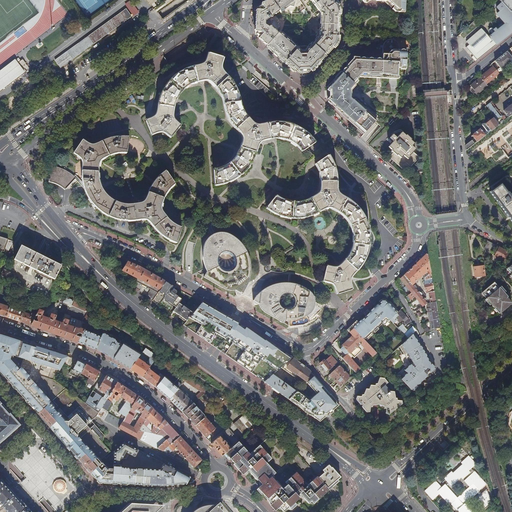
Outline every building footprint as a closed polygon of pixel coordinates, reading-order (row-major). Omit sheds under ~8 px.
[(131,0),(125,4),(132,16),(138,13),(131,0)] [(266,0),(261,4),(261,5),(264,9),(262,10),(258,10),(256,10),(256,16),(255,25),(255,32),(257,32),(261,32),(263,33),(260,37),(258,35),(257,37),(275,53),(296,72),(297,71),(298,72),(301,72),(301,73),(306,73),(306,72),(309,72),(310,70),(312,71),(326,56),(325,55),(314,44),(312,43),(308,48),(306,46),(299,46),(297,48),(279,32),(277,34),(276,32),(277,30),(271,24),(267,24),(267,19),(271,17),(279,11),(281,13),(287,8),(289,7),(295,2),(295,0),(266,0)] [(318,39),(314,44),(325,55),(326,53),(329,48),(331,50),(335,45),(335,44),(336,42),(337,42),(336,41),(337,39),(338,39),(338,29),(337,29),(338,21),(339,21),(339,11),(338,10),(338,9),(338,8),(338,7),(338,8),(337,6),(338,5),(334,0),(333,0),(332,1),(331,0),(313,0),(320,9),(318,11),(320,13),(320,22),(321,22),(321,24),(321,27),(320,27),(319,34),(318,34),(317,33),(316,35),(315,37),(318,39)] [(361,0),(362,0),(370,1),(371,0),(375,0),(376,1),(386,1),(387,3),(389,2),(394,7),(393,8),(398,12),(405,12),(405,0),(361,0)] [(498,0),(496,0),(487,9),(491,12),(496,7),(499,11),(498,12),(507,24),(506,25),(495,34),(491,37),(491,36),(490,37),(490,38),(489,39),(481,29),(466,42),(469,45),(465,48),(476,61),(497,44),(511,31),(511,14),(505,7),(498,0)] [(511,0),(498,0),(505,7),(511,14),(511,0)] [(67,51),(73,59),(131,16),(126,9),(67,51)] [(496,14),(505,23),(506,25),(507,24),(498,12),(496,14)] [(277,30),(280,26),(271,17),(267,19),(267,24),(271,24),(277,30)] [(494,32),(495,34),(506,25),(505,23),(503,25),(497,30),(495,31),(494,32)] [(406,69),(407,50),(399,50),(399,46),(398,44),(397,41),(396,40),(394,40),(391,39),(390,39),(388,39),(386,40),(385,42),(383,44),(383,45),(382,59),(357,58),(357,57),(353,57),(353,58),(346,66),(341,72),(354,84),(355,85),(358,81),(357,80),(359,77),(396,79),(397,76),(398,76),(398,68),(400,68),(400,69),(406,69)] [(511,58),(506,52),(494,61),(501,69),(505,65),(506,66),(507,66),(509,64),(508,63),(511,59),(511,58)] [(171,138),(181,125),(175,119),(174,117),(174,115),(174,111),(176,103),(178,98),(181,93),(185,90),(189,87),(193,85),(196,84),(201,82),(205,81),(208,82),(211,83),(214,86),(218,90),(220,93),(222,97),(223,102),(226,112),(227,117),(230,122),(233,125),(237,130),(240,134),(242,138),(242,142),(241,145),(237,153),(233,158),(230,161),(228,163),(223,166),(218,167),(214,168),(215,185),(222,185),(227,183),(232,182),(237,179),(241,175),(246,171),(249,166),(253,161),(255,156),(257,152),(258,148),(258,146),(260,143),(263,142),(267,141),(271,140),(276,139),(281,139),(286,140),(290,141),(293,143),(296,145),(299,148),(302,152),(316,141),(314,137),(311,134),(307,130),(305,128),(301,126),(297,124),(292,123),(285,122),(280,122),(274,122),(269,123),(265,124),(262,125),(258,125),(255,124),(251,121),(247,117),(243,112),(242,108),(240,102),(238,95),(236,88),(232,82),(228,78),(222,70),(222,68),(222,65),(224,58),(208,53),(205,61),(203,63),(201,65),(197,66),(191,67),(185,69),(180,72),(177,74),(173,78),(169,81),(166,85),(164,88),(162,93),(159,100),(157,106),(156,113),(155,115),(154,116),(151,118),(146,120),(152,135),(159,133),(162,133),(164,133),(171,138)] [(0,90),(24,72),(20,66),(25,62),(23,60),(18,64),(15,60),(0,70),(0,90)] [(231,62),(227,61),(225,72),(228,73),(233,69),(231,66),(231,65),(231,62)] [(480,77),(486,84),(499,74),(493,67),(493,66),(480,77)] [(364,133),(376,120),(370,115),(371,114),(360,104),(359,105),(354,100),(352,101),(350,99),(350,95),(349,89),(354,84),(341,72),(331,84),(332,85),(329,88),(329,96),(329,101),(332,103),(332,104),(364,133)] [(474,95),(486,85),(486,84),(480,77),(470,85),(471,87),(473,89),(470,91),(474,95)] [(475,96),(487,86),(486,85),(474,95),(475,96)] [(490,103),(486,106),(495,117),(496,117),(497,118),(500,116),(490,103)] [(490,131),(498,125),(493,118),(485,124),(489,129),(490,131)] [(474,139),(477,142),(485,135),(480,128),(471,135),(474,139)] [(389,157),(406,172),(418,158),(412,152),(415,149),(412,146),(414,144),(401,132),(396,138),(392,134),(389,138),(393,142),(388,147),(394,152),(389,157)] [(137,203),(133,204),(131,204),(126,203),(120,203),(118,202),(115,200),(112,198),(109,196),(107,194),(104,191),(103,188),(101,185),(100,181),(99,177),(99,174),(99,170),(100,165),(100,163),(101,161),(101,160),(103,159),(107,157),(110,155),(113,154),(116,153),(120,153),(123,152),(127,153),(129,136),(122,136),(117,136),(112,137),(108,138),(102,141),(98,143),(94,144),(93,144),(90,144),(88,142),(83,140),(74,153),(76,155),(79,157),(81,159),(82,161),(82,163),(82,168),(82,174),(82,178),(83,181),(84,185),(85,191),(87,195),(90,199),(92,202),(95,206),(99,209),(102,212),(106,214),(112,217),(118,219),(122,220),(127,220),(131,220),(136,220),(139,219),(142,219),(144,219),(146,219),(147,220),(149,221),(151,224),(154,227),(157,231),(159,233),(163,236),(166,238),(170,240),(173,241),(176,242),(181,227),(180,226),(177,225),(173,222),(170,220),(167,217),(164,213),(162,210),(161,207),(161,206),(161,204),(163,199),(165,195),(167,192),(168,190),(170,188),(175,184),(166,170),(162,173),(159,175),(155,180),(153,183),(151,187),(149,190),(147,196),(146,198),(144,200),(143,202),(141,202),(137,203)] [(477,142),(474,139),(472,140),(471,140),(465,145),(466,150),(477,142)] [(338,294),(353,290),(351,285),(350,282),(350,280),(351,278),(351,277),(353,275),(356,271),(360,268),(362,265),(363,263),(365,260),(366,257),(368,253),(369,249),(370,246),(370,241),(370,236),(370,233),(369,230),(368,225),(365,219),(364,217),(363,214),(361,211),(358,207),(357,206),(353,202),(350,200),(347,199),(343,197),(342,196),(340,195),(339,193),(338,191),(337,189),(337,186),(337,184),(338,180),(338,177),(337,174),(337,171),(336,168),(335,164),(334,162),(332,159),(330,156),(329,155),(316,164),(317,166),(318,169),(320,174),(321,178),(321,181),(321,184),(320,188),(319,191),(318,193),(316,195),(314,196),(312,198),(309,199),(307,200),(304,201),(301,201),(297,202),(294,202),(290,201),(287,201),(283,199),(280,197),(277,195),(274,199),(267,208),(272,211),(274,213),(278,215),(281,216),(284,217),(288,217),(291,218),(296,218),(300,218),(302,218),(306,217),(309,216),(313,215),(316,213),(319,212),(321,210),(323,209),(325,208),(326,208),(328,208),(330,208),(333,209),(336,210),(337,211),(341,213),(343,215),(346,218),(348,220),(349,222),(351,226),(352,229),(353,232),(354,237),(354,240),(353,243),(352,248),(351,252),(349,255),(348,258),(345,261),(343,262),(341,264),(339,265),(337,266),(335,267),(333,267),(330,267),(327,266),(324,281),(328,282),(331,283),(333,284),(335,285),(336,286),(337,289),(337,291),(338,294)] [(303,163),(293,170),(296,172),(305,166),(303,163)] [(51,165),(49,182),(54,182),(57,183),(59,185),(62,187),(64,189),(76,177),(68,171),(64,169),(58,166),(56,166),(51,165)] [(500,185),(489,193),(511,223),(511,201),(511,200),(511,199),(509,196),(508,196),(500,185)] [(219,233),(217,233),(214,234),(213,234),(212,235),(211,236),(209,238),(207,239),(205,242),(204,244),(203,247),(203,250),(203,254),(203,257),(203,260),(203,263),(204,265),(205,268),(207,271),(203,277),(215,284),(220,287),(223,288),(224,289),(226,290),(227,290),(229,291),(231,291),(233,291),(235,291),(235,290),(238,292),(242,294),(244,292),(246,286),(248,285),(249,281),(250,278),(251,274),(251,271),(251,266),(250,263),(250,260),(249,257),(247,253),(246,250),(245,248),(243,246),(241,244),(240,242),(238,241),(236,238),(233,237),(232,236),(230,234),(227,233),(225,233),(223,233),(221,232),(219,233)] [(492,256),(496,246),(489,242),(486,250),(489,252),(488,254),(492,256)] [(15,259),(30,267),(36,253),(31,250),(22,245),(15,259)] [(504,260),(510,253),(499,248),(495,255),(504,260)] [(54,280),(59,271),(61,266),(44,257),(36,253),(30,267),(54,280)] [(430,303),(435,302),(433,289),(431,274),(427,254),(416,265),(400,279),(406,286),(409,289),(417,300),(422,307),(426,303),(424,301),(426,300),(425,299),(426,298),(422,292),(419,294),(415,289),(416,288),(415,287),(414,287),(412,286),(413,285),(413,284),(423,275),(424,276),(426,274),(428,276),(425,277),(424,285),(425,291),(428,290),(430,303)] [(118,267),(122,270),(129,274),(129,275),(130,276),(131,274),(151,285),(151,287),(152,288),(153,286),(160,290),(166,282),(158,277),(147,271),(144,269),(140,267),(128,262),(125,266),(120,264),(118,267)] [(475,278),(485,276),(484,266),(474,268),(475,278)] [(1,275),(15,282),(18,277),(4,269),(1,275)] [(136,281),(134,285),(139,289),(142,284),(136,281)] [(166,282),(160,290),(158,292),(152,300),(166,311),(171,315),(174,311),(180,303),(182,299),(176,295),(177,293),(177,292),(177,291),(175,290),(176,288),(166,282)] [(260,292),(259,293),(258,295),(253,301),(256,303),(259,305),(260,307),(261,309),(262,310),(264,312),(266,313),(271,316),(279,321),(284,323),(286,320),(289,320),(294,320),(298,319),(303,318),(305,316),(308,315),(311,312),(313,311),(314,309),(314,308),(315,305),(315,304),(315,302),(315,301),(314,298),(314,296),(313,294),(311,293),(310,291),(307,289),(305,288),(303,286),(301,286),(296,284),(293,283),(291,283),(288,282),(284,282),(280,283),(277,283),(273,285),(270,286),(267,287),(264,289),(261,291),(260,292)] [(486,296),(487,296),(488,298),(486,299),(494,309),(496,307),(498,309),(497,310),(500,313),(511,303),(509,300),(508,301),(503,295),(504,293),(500,288),(498,289),(496,286),(497,286),(494,283),(483,293),(486,296)] [(152,300),(158,292),(151,288),(146,296),(152,300)] [(74,299),(65,295),(60,300),(64,301),(64,303),(71,306),(74,299)] [(0,315),(5,317),(10,308),(11,305),(12,303),(0,298),(0,315)] [(89,310),(90,310),(87,304),(75,299),(73,304),(75,304),(74,306),(77,307),(77,306),(86,310),(87,309),(89,310)] [(389,321),(390,320),(397,314),(395,311),(395,310),(388,303),(388,304),(385,301),(383,301),(379,305),(378,304),(376,306),(389,321)] [(434,329),(440,327),(438,316),(437,314),(435,302),(430,303),(431,308),(427,308),(428,313),(431,329),(431,330),(434,329)] [(193,313),(180,303),(174,311),(187,321),(193,313)] [(273,374),(290,358),(202,303),(193,313),(187,321),(184,325),(264,382),(273,374)] [(388,322),(389,321),(376,306),(369,312),(370,313),(362,320),(362,319),(359,322),(357,324),(355,323),(351,326),(364,340),(372,333),(374,331),(377,327),(378,328),(383,323),(386,320),(388,322)] [(21,322),(31,326),(36,315),(32,314),(31,315),(10,308),(5,317),(21,322)] [(42,329),(54,333),(58,324),(56,323),(55,321),(54,320),(56,316),(52,314),(50,319),(49,320),(42,318),(41,316),(43,311),(39,310),(36,315),(31,326),(42,329)] [(390,320),(394,324),(397,320),(400,322),(403,319),(405,317),(406,317),(400,311),(397,314),(390,320)] [(88,325),(93,317),(88,313),(82,321),(85,323),(88,325)] [(85,345),(96,349),(101,337),(90,332),(92,328),(92,327),(94,322),(93,321),(95,317),(93,317),(88,325),(77,342),(85,345)] [(67,338),(77,342),(88,325),(85,323),(83,330),(80,329),(79,329),(68,325),(67,323),(68,320),(64,319),(63,323),(59,324),(58,324),(54,333),(60,335),(67,338)] [(407,332),(406,331),(404,329),(406,327),(403,323),(398,328),(407,338),(416,330),(413,327),(409,331),(407,332)] [(371,359),(377,353),(364,340),(351,326),(347,330),(352,336),(342,345),(343,347),(340,349),(346,355),(342,359),(355,373),(359,369),(361,368),(354,361),(353,362),(352,360),(349,357),(351,355),(354,358),(361,351),(361,350),(362,349),(365,351),(365,352),(371,359)] [(102,353),(113,359),(121,347),(117,343),(118,343),(118,342),(118,341),(117,340),(113,337),(112,338),(109,336),(104,332),(101,337),(96,349),(102,353)] [(410,390),(411,390),(417,384),(417,385),(421,382),(420,381),(429,372),(430,373),(434,369),(431,364),(432,363),(430,359),(428,360),(426,357),(427,357),(422,349),(413,334),(408,339),(399,347),(406,357),(410,365),(400,374),(398,376),(406,385),(410,389),(410,390)] [(6,338),(6,337),(1,335),(0,338),(0,371),(21,395),(35,411),(37,414),(66,389),(63,387),(61,385),(55,381),(57,378),(68,357),(50,351),(36,346),(36,348),(27,345),(27,344),(27,343),(21,341),(20,342),(16,341),(16,340),(11,338),(10,339),(6,338)] [(124,365),(130,369),(138,359),(139,357),(140,356),(143,352),(140,350),(135,357),(134,356),(135,355),(133,354),(133,355),(125,350),(117,361),(124,365)] [(136,373),(142,377),(149,369),(155,361),(157,358),(146,350),(144,354),(149,357),(148,359),(149,360),(147,363),(147,364),(146,366),(145,365),(145,364),(145,363),(138,359),(130,369),(136,373)] [(163,360),(170,364),(159,356),(158,357),(162,359),(163,360)] [(320,364),(327,372),(338,363),(335,360),(333,356),(326,362),(325,361),(320,364)] [(164,372),(170,364),(163,360),(162,359),(158,357),(157,358),(155,361),(158,364),(160,361),(161,362),(157,367),(164,372)] [(303,365),(294,358),(292,360),(298,364),(299,365),(300,365),(302,366),(301,367),(310,374),(311,372),(308,369),(303,365)] [(81,375),(87,365),(81,361),(79,360),(73,370),(81,375)] [(298,364),(292,360),(287,367),(298,375),(307,382),(314,377),(310,374),(301,367),(302,366),(300,365),(299,365),(298,364)] [(93,385),(101,372),(92,367),(87,365),(81,375),(82,376),(83,374),(89,378),(87,382),(93,385)] [(329,375),(337,383),(341,387),(350,378),(339,366),(329,375)] [(179,379),(184,373),(175,368),(173,372),(177,375),(176,376),(179,379)] [(149,382),(156,388),(165,377),(165,376),(161,373),(158,376),(149,369),(142,377),(149,382)] [(163,394),(169,399),(178,389),(185,381),(189,377),(184,373),(179,379),(178,379),(173,384),(165,377),(156,388),(163,394)] [(288,399),(293,395),(297,392),(273,374),(264,382),(276,390),(288,399)] [(86,403),(99,413),(118,383),(111,379),(107,376),(99,389),(106,394),(105,395),(105,396),(104,395),(103,397),(93,391),(89,399),(86,403)] [(189,377),(209,390),(210,389),(194,379),(190,376),(189,377)] [(176,405),(183,412),(194,403),(209,390),(189,377),(185,381),(202,392),(194,398),(194,399),(192,402),(184,394),(184,393),(182,390),(181,391),(178,389),(169,399),(176,405)] [(288,399),(320,422),(320,421),(325,417),(329,413),(338,406),(326,391),(314,377),(307,382),(297,392),(293,395),(288,399)] [(383,406),(384,406),(385,406),(385,408),(387,409),(387,412),(390,414),(398,408),(402,404),(402,401),(398,401),(397,399),(397,398),(396,398),(395,397),(395,396),(393,396),(394,392),(390,391),(385,386),(388,383),(384,378),(381,378),(379,382),(378,382),(378,384),(376,384),(375,386),(372,385),(371,389),(367,389),(366,393),(364,393),(364,395),(362,394),(361,397),(358,396),(357,400),(366,412),(370,410),(371,407),(372,407),(373,406),(374,405),(375,405),(375,404),(379,403),(383,404),(383,406)] [(129,390),(126,388),(118,383),(99,413),(97,416),(102,419),(119,428),(123,422),(120,420),(109,414),(108,413),(109,412),(106,410),(108,408),(114,399),(118,402),(121,397),(126,400),(125,401),(126,402),(119,413),(123,415),(126,417),(129,413),(131,409),(138,397),(129,390)] [(337,383),(333,388),(336,391),(339,389),(341,387),(337,383)] [(102,483),(112,483),(114,451),(106,459),(101,463),(76,436),(87,426),(97,416),(99,413),(86,403),(66,389),(37,414),(41,418),(44,421),(67,447),(70,450),(83,464),(84,466),(86,468),(97,480),(100,482),(102,483)] [(85,396),(89,399),(93,391),(89,389),(85,396)] [(158,449),(167,440),(164,437),(163,436),(153,433),(139,430),(145,421),(147,418),(153,409),(144,402),(138,397),(131,409),(136,412),(140,414),(143,414),(137,424),(136,423),(135,424),(136,425),(134,428),(128,425),(134,416),(129,413),(126,417),(123,422),(119,428),(158,449)] [(0,442),(20,425),(10,412),(8,414),(0,404),(1,403),(0,401),(0,442)] [(190,420),(195,425),(205,417),(206,416),(194,403),(183,412),(190,420)] [(219,405),(215,409),(219,414),(223,410),(219,405)] [(171,445),(180,437),(166,421),(160,415),(153,409),(147,418),(157,428),(161,430),(162,428),(173,440),(171,441),(169,438),(168,439),(167,440),(171,445)] [(205,417),(195,425),(206,437),(211,432),(213,434),(214,434),(218,430),(216,427),(215,428),(210,422),(205,417)] [(250,431),(240,419),(234,424),(244,436),(250,431)] [(139,430),(153,433),(145,425),(147,422),(145,421),(139,430)] [(101,438),(104,434),(94,425),(90,429),(101,438)] [(110,452),(87,426),(76,436),(101,463),(106,459),(104,457),(110,452)] [(228,428),(223,433),(224,434),(225,436),(226,436),(227,438),(226,439),(233,446),(238,441),(239,441),(228,428)] [(223,433),(211,443),(216,448),(222,456),(224,454),(225,453),(230,448),(226,444),(226,443),(224,441),(223,441),(221,438),(224,434),(223,433)] [(194,468),(202,461),(195,453),(190,447),(180,437),(171,445),(167,440),(158,449),(167,453),(168,452),(166,450),(167,449),(166,448),(168,446),(172,451),(173,451),(177,448),(181,453),(180,454),(179,454),(178,454),(179,455),(176,458),(192,467),(192,466),(194,468)] [(279,507),(283,511),(289,507),(294,502),(297,500),(299,498),(296,495),(298,493),(301,496),(308,503),(311,501),(313,504),(320,498),(329,490),(319,478),(317,476),(308,485),(296,472),(285,483),(287,485),(282,489),(280,488),(281,487),(275,481),(275,482),(271,477),(275,473),(266,463),(271,459),(267,454),(276,445),(269,437),(249,454),(243,447),(230,458),(244,473),(248,470),(257,480),(258,479),(263,484),(258,488),(265,496),(276,509),(279,507)] [(230,448),(225,453),(230,458),(243,447),(238,441),(233,446),(230,448)] [(185,484),(189,477),(163,463),(160,470),(121,467),(121,460),(122,459),(126,459),(128,454),(134,456),(137,450),(124,442),(114,451),(112,483),(118,484),(145,485),(153,486),(164,486),(172,485),(185,484)] [(436,481),(425,492),(443,511),(451,503),(459,511),(473,511),(466,504),(467,504),(466,503),(486,485),(472,469),(477,464),(470,457),(462,464),(464,466),(454,474),(453,473),(445,480),(448,482),(442,488),(436,481)] [(329,490),(339,482),(337,480),(340,477),(332,468),(331,469),(329,466),(323,471),(325,473),(319,478),(329,490)] [(64,496),(72,490),(66,481),(58,487),(64,496)] [(0,511),(29,511),(20,501),(9,511),(10,511),(0,511),(0,507),(1,508),(3,507),(15,496),(5,484),(3,485),(2,484),(0,483),(0,511)] [(8,511),(9,511),(20,501),(18,499),(15,496),(3,507),(6,510),(7,511),(8,511)] [(155,511),(163,506),(143,504),(132,504),(129,503),(119,511),(155,511)]
